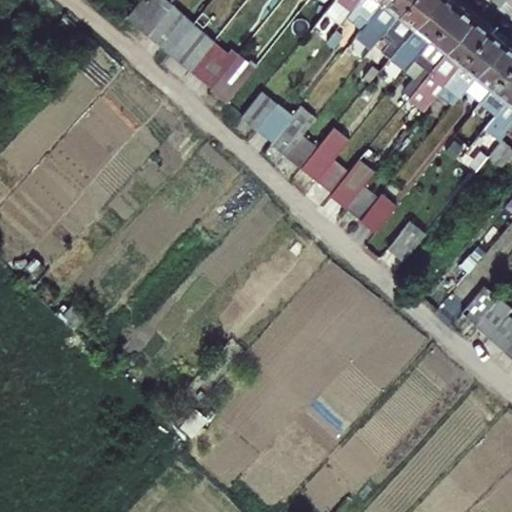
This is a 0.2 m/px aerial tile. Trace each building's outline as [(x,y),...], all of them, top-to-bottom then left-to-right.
[(169,0),(138,0),(127,14),(147,31),(171,1),(169,0)] [(340,0),(351,9),(358,0),(340,0)] [(383,0),(361,28),(342,52),(348,56),(361,40),(365,44),(369,38),(375,43),(409,0),(383,0)] [(358,0),(351,9),(345,16),(361,28),(383,0),(358,0)] [(397,64),(404,70),(458,3),(454,0),(434,0),(398,45),(379,69),(366,85),(375,92),(397,64)] [(409,0),(375,43),(382,48),(389,39),(398,45),(434,0),(409,0)] [(147,31),(149,33),(173,3),(171,1),(147,31)] [(173,3),(149,33),(168,49),(192,20),(173,3)] [(458,3),(404,70),(413,76),(402,90),(409,95),(413,90),(473,15),(458,3)] [(324,12),(311,28),(319,35),(332,19),(324,12)] [(428,103),(439,89),(488,27),(473,15),(413,90),(428,103)] [(168,49),(169,50),(193,21),(192,20),(168,49)] [(193,21),(169,50),(190,69),(214,39),(193,21)] [(488,27),(439,89),(454,100),(460,94),(504,40),(488,27)] [(214,39),(190,69),(210,86),(234,56),(214,39)] [(460,94),(475,105),(511,59),(511,46),(504,40),(460,94)] [(210,86),(211,87),(231,62),(235,57),(234,56),(210,86)] [(469,113),(486,126),(511,93),(511,59),(475,105),(469,113)] [(210,88),(225,101),(247,76),(231,62),(211,87),(210,88)] [(360,80),(366,85),(379,69),(373,64),(360,80)] [(261,89),(240,115),(256,127),(277,102),(261,89)] [(409,95),(406,99),(421,111),(428,103),(413,90),(409,95)] [(469,146),(485,158),(511,124),(511,93),(486,126),(484,128),(469,146)] [(277,102),(256,127),(272,140),(292,114),(277,102)] [(285,154),(303,132),(316,116),(300,104),(292,114),(272,140),(270,142),(285,154)] [(498,158),(506,164),(511,156),(511,124),(485,158),(467,180),(475,186),(498,158)] [(285,154),(301,166),(318,145),(303,132),(285,154)] [(344,205),(345,204),(364,181),(374,168),(369,164),(379,151),(370,143),(349,169),(332,191),(330,194),(344,205)] [(301,166),(317,179),(334,157),(318,145),(301,166)] [(317,179),(332,191),(349,169),(334,157),(317,179)] [(364,181),(345,204),(360,216),(379,193),(364,181)] [(379,193),(360,216),(376,228),(397,202),(382,190),(379,193)] [(387,246),(403,259),(426,230),(410,218),(387,246)] [(461,312),(474,323),(497,296),(484,285),(461,312)] [(511,307),(498,295),(497,296),(474,323),(489,336),(507,313),(511,307)] [(511,316),(507,313),(489,336),(501,347),(511,334),(511,316)]
